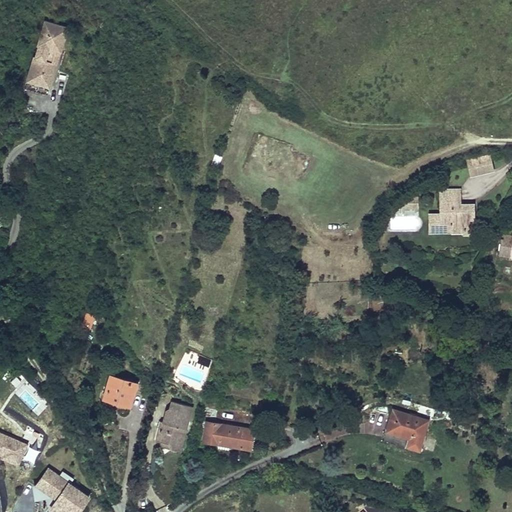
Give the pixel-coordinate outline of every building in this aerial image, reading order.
[(48,95),(57,64),(57,63),(52,62),(56,50),(61,52),(65,39),(68,28),(45,20),(41,32),(37,44),(38,45),(35,57),(34,56),(24,87),(48,95)] [(52,62),(57,63),(61,52),(56,50),(52,62)] [(490,154),(467,158),(471,174),(493,170),(490,154)] [(440,190),(440,214),(429,214),(429,229),(450,229),(450,231),(464,231),(464,225),(474,225),(474,204),(460,204),(455,204),(455,190),(440,190)] [(418,206),(418,197),(410,197),(410,199),(410,206),(418,206)] [(474,225),(464,225),(464,231),(464,234),(474,234),(474,225)] [(510,246),(511,236),(503,235),(503,238),(502,242),(502,245),(510,246)] [(502,245),(500,255),(509,256),(510,246),(502,245)] [(111,351),(108,356),(114,360),(117,355),(111,351)] [(200,370),(210,372),(212,365),(202,363),(200,370)] [(111,375),(104,397),(130,405),(137,384),(111,375)] [(172,401),(170,409),(166,411),(163,422),(162,428),(159,429),(156,440),(162,441),(168,443),(172,449),(180,451),(192,407),(172,401)] [(419,449),(428,420),(393,409),(384,438),(419,449)] [(250,449),(254,429),(206,421),(203,441),(219,444),(229,445),(250,449)] [(0,458),(18,467),(28,446),(1,434),(0,435),(0,458)] [(79,511),(90,498),(47,467),(33,485),(54,500),(46,510),(49,511),(79,511)]
